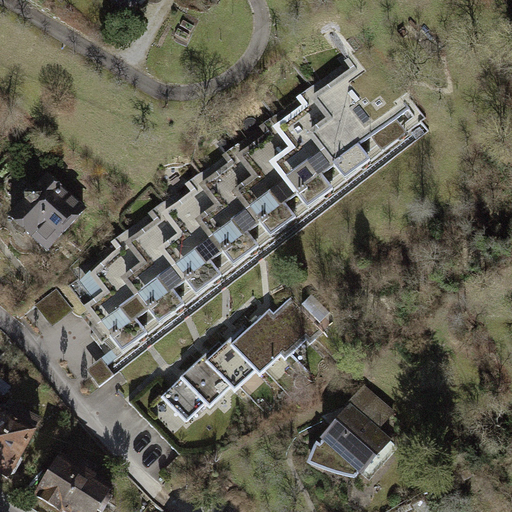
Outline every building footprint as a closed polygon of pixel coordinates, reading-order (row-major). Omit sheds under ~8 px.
[(195,0),(120,0),(166,37),(195,0)] [(353,51),(68,288),(132,364),(417,126),(353,51)] [(88,213),(48,176),(9,219),(49,256),(88,213)] [(60,292),(39,308),(58,331),(78,315),(60,292)] [(326,346),(287,309),(257,340),(296,377),(326,346)] [(289,373),(246,333),(220,360),(263,401),(289,373)] [(250,391),(210,355),(186,382),(225,418),(250,391)] [(108,365),(95,374),(107,392),(121,382),(108,365)] [(219,413),(177,375),(149,405),(191,443),(219,413)] [(352,511),(413,445),(361,398),(299,467),(349,511),(352,511)] [(45,436),(0,412),(0,466),(23,478),(45,436)] [(123,511),(131,503),(76,458),(50,489),(78,511),(123,511)]
